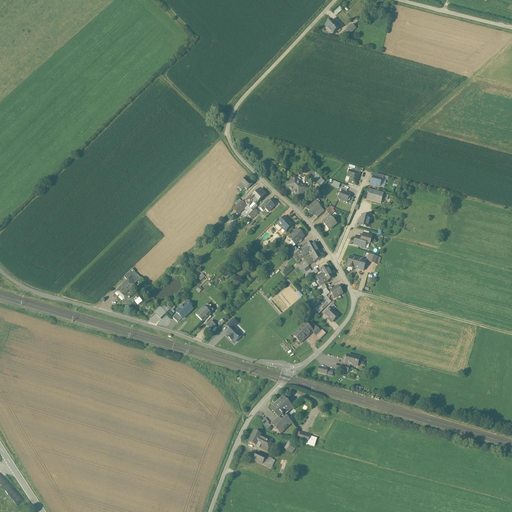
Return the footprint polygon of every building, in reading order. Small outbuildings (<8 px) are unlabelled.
[(336,15),(342,10),(340,6),(333,12),(336,15)] [(340,29),(332,20),(325,27),(332,36),(340,29)] [(356,29),(352,25),(340,34),(345,39),(356,29)] [(360,174),(349,171),(347,177),(350,178),(348,184),(356,186),(360,174)] [(324,181),(317,174),(313,177),(320,185),(324,181)] [(382,179),(373,177),(371,185),(373,185),(380,187),(382,179)] [(252,184),(246,178),(238,187),(242,191),(245,188),(247,190),(252,184)] [(307,189),(295,178),(287,187),(299,198),(301,196),(307,189)] [(342,192),(339,199),(347,202),(348,201),(349,201),(350,198),(349,197),(350,195),(346,193),(347,190),(345,189),(341,188),(340,191),(342,192)] [(261,189),(255,195),(254,194),(244,203),(251,209),(257,203),(266,195),(261,189)] [(384,193),(370,190),(368,194),(364,192),(363,199),(382,204),(384,193)] [(274,206),(268,201),(263,206),(263,205),(260,209),(263,212),(265,210),(268,213),(274,206)] [(321,208),(315,202),(307,209),(313,216),(321,208)] [(339,211),(332,204),(328,209),(334,218),(339,211)] [(370,218),(362,216),(359,226),(368,228),(370,218)] [(293,225),(285,217),(277,224),(285,233),(293,225)] [(336,224),(331,217),(323,223),(329,231),(336,224)] [(236,223),(231,218),(228,221),(233,226),(236,223)] [(304,237),(297,229),(288,238),(292,242),(290,244),(293,248),(295,246),(304,237)] [(372,236),(363,234),(362,238),(356,237),(354,245),(358,246),(358,247),(361,248),(362,247),(364,248),(366,243),(370,244),(372,236)] [(314,244),(306,249),(306,250),(305,251),(305,250),(301,253),(300,253),(303,257),(308,253),(310,256),(318,251),(314,244)] [(318,251),(310,256),(314,262),(314,263),(322,258),(319,252),(318,251)] [(379,258),(369,255),(366,262),(377,265),(379,258)] [(366,262),(350,257),(347,266),(363,271),(366,262)] [(293,265),(290,262),(283,269),(286,272),(293,265)] [(327,266),(320,270),(322,273),(316,277),(317,279),(330,271),(327,266)] [(128,281),(123,286),(116,292),(130,307),(135,303),(138,306),(143,302),(139,298),(138,299),(129,290),(134,286),(134,285),(141,278),(132,269),(124,277),(128,281)] [(330,271),(317,279),(319,283),(325,279),(327,282),(334,278),(330,271)] [(343,295),(338,286),(329,291),(334,301),(343,295)] [(327,302),(323,298),(315,306),(319,311),(327,302)] [(183,322),(194,311),(186,302),(175,313),(176,314),(172,319),(177,324),(181,320),(183,322)] [(332,324),(339,317),(334,312),(335,311),(334,310),(336,308),(331,302),(322,312),(325,314),(324,315),(328,319),(328,321),(332,324)] [(172,308),(169,305),(166,308),(164,305),(162,308),(160,306),(154,313),(160,319),(172,308)] [(195,317),(202,323),(211,315),(210,314),(213,312),(207,306),(205,308),(204,307),(195,317)] [(231,330),(234,328),(237,324),(233,320),(227,326),(231,330)] [(206,326),(211,331),(216,326),(211,322),(206,326)] [(313,332),(305,323),(291,336),(300,346),(313,332)] [(234,328),(231,330),(227,334),(229,337),(228,338),(232,341),(233,340),(235,343),(242,336),(234,328)] [(359,359),(348,355),(345,364),(357,367),(356,366),(358,359),(359,359)] [(333,370),(319,367),(318,373),(331,376),(333,370)] [(283,397),(271,409),(279,418),(278,419),(282,424),(286,420),(282,416),(292,407),(283,397)] [(317,434),(297,428),(295,436),(298,437),(298,439),(315,444),(317,434)] [(273,441),(254,432),(249,444),(268,452),(273,441)] [(298,442),(289,437),(284,445),(293,451),(298,442)] [(276,461),(257,453),(253,462),(272,470),(276,461)] [(288,458),(282,455),(281,459),(283,460),(279,470),(282,472),(288,458)]
